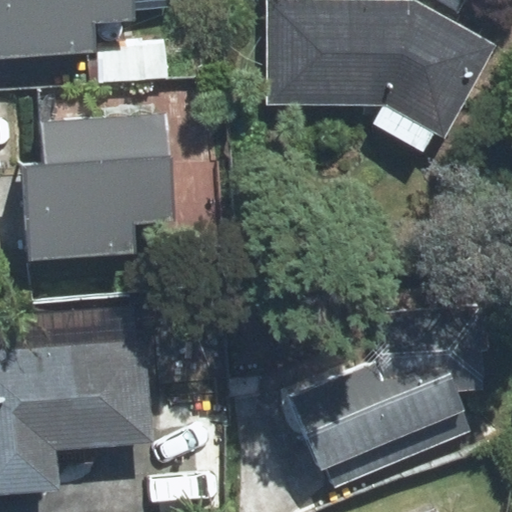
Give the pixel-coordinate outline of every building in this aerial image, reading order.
[(0,0),(0,55),(78,58),(79,23),(109,24),(109,0),(0,0)] [(372,124),(425,153),(435,134),(445,140),(497,46),(413,0),(267,0),(267,104),(382,105),(372,124)] [(97,37),(96,80),(159,82),(161,40),(97,37)] [(7,165),(9,257),(119,254),(118,225),(155,224),(152,113),(18,116),(20,164),(7,165)] [(55,450),(156,441),(146,341),(0,354),(0,490),(59,485),(55,450)] [(293,393),(333,492),(471,431),(456,389),(480,388),(477,354),(377,360),(293,393)]
